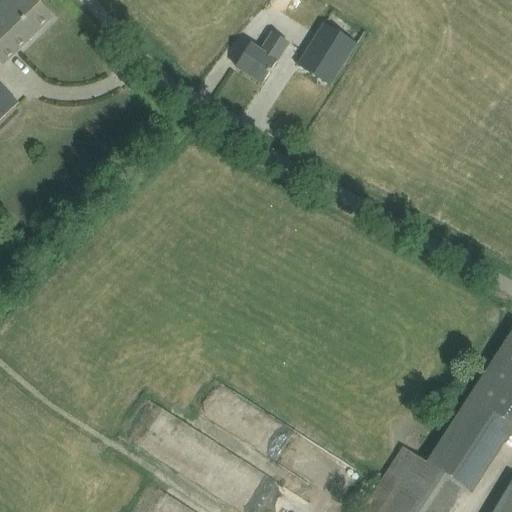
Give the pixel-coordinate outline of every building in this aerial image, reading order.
[(0,0),(0,63),(2,65),(37,31),(51,17),(34,0),(0,0)] [(329,87),(340,70),(356,45),(324,24),(308,49),(297,67),(329,87)] [(262,85),(272,68),(276,63),(276,62),(288,43),(272,34),(260,53),(250,46),(236,68),(262,85)] [(511,332),(427,464),(465,488),(473,493),(511,430),(511,332)] [(217,399),(235,413),(245,401),(227,387),(217,399)] [(427,464),(404,449),(363,511),(449,511),(465,488),(427,464)] [(511,511),(511,482),(493,511),(511,511)]
